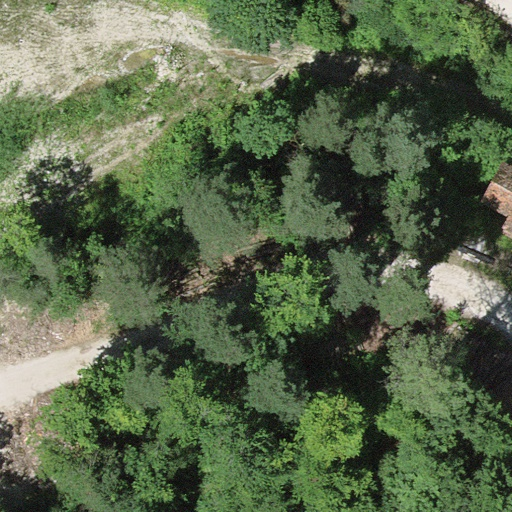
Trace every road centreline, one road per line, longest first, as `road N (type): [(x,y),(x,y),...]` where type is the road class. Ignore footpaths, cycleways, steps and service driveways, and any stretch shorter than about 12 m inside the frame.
road 1 (track): [(0,379),(95,368),(296,283),(456,287),(511,318)]
road 2 (track): [(0,20),(212,39),(402,78),(511,124)]
